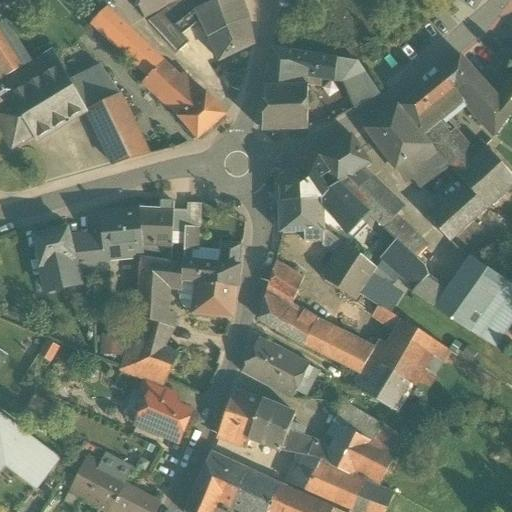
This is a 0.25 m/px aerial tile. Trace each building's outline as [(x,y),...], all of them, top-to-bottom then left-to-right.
[(176,0),(134,0),(144,17),(176,0)] [(179,0),(148,22),(177,54),(190,43),(182,35),(200,21),(201,20),(197,10),(191,0),(179,0)] [(213,3),(211,0),(191,0),(197,10),(213,3)] [(200,21),(220,62),(254,45),(249,18),(242,0),(222,0),(213,3),(197,10),(201,20),(200,21)] [(306,8),(307,0),(295,0),(293,12),(305,14),(306,8)] [(307,0),(306,8),(318,10),(319,0),(307,0)] [(143,84),(180,117),(206,95),(182,76),(180,78),(107,9),(92,24),(149,78),(143,84)] [(25,52),(0,10),(0,80),(31,62),(25,52)] [(31,62),(0,80),(0,82),(12,101),(0,107),(0,128),(9,144),(15,140),(19,145),(33,137),(36,141),(87,111),(71,83),(52,49),(31,62)] [(272,49),(266,88),(303,87),(304,76),(295,74),(298,53),(272,49)] [(344,61),(298,53),(295,74),(304,76),(341,82),(344,61)] [(511,81),(499,99),(461,57),(440,75),(455,92),(494,137),(511,112),(511,81)] [(341,82),(347,82),(357,109),(380,95),(358,63),(344,61),(341,82)] [(71,83),(87,111),(119,95),(101,68),(91,73),(71,83)] [(440,75),(427,85),(442,102),(455,92),(440,75)] [(0,107),(12,101),(0,82),(0,107)] [(401,107),(457,173),(470,162),(435,120),(434,109),(442,102),(427,85),(401,107)] [(308,87),(303,87),(266,88),(263,127),(263,132),(308,130),(308,87)] [(149,156),(119,95),(87,111),(113,166),(149,156)] [(179,118),(198,140),(225,116),(207,95),(206,95),(180,117),(179,118)] [(366,130),(396,171),(402,167),(402,145),(418,132),(398,107),(366,130)] [(402,167),(418,185),(444,163),(418,132),(402,145),(402,167)] [(329,174),(337,185),(359,172),(370,165),(352,137),(318,157),(329,174)] [(12,149),(19,145),(15,140),(9,144),(12,149)] [(511,177),(487,148),(470,162),(457,173),(458,175),(457,176),(467,187),(487,209),(492,205),(511,188),(511,177)] [(318,157),(310,165),(320,180),(329,174),(318,157)] [(330,190),(320,180),(310,165),(289,167),(286,165),(279,166),(276,170),(277,178),(279,180),(280,203),(321,201),(322,207),(324,207),(344,229),(357,216),(330,190)] [(363,209),(385,230),(396,219),(402,212),(359,172),(337,185),(363,209)] [(337,185),(330,190),(357,216),(363,209),(337,185)] [(450,242),(487,209),(467,187),(430,220),(450,242)] [(280,233),(300,233),(321,232),(323,232),(323,230),(322,207),(321,201),(280,203),(279,203),(280,233)] [(138,213),(142,247),(172,248),(174,211),(173,211),(173,203),(161,202),(160,210),(138,209),(138,213)] [(185,228),(197,229),(199,205),(186,204),(185,228)] [(126,254),(142,253),(142,247),(138,213),(103,216),(104,234),(106,256),(108,255),(112,255),(116,260),(123,259),(126,254)] [(427,249),(396,219),(385,230),(398,241),(417,260),(427,249)] [(33,236),(45,287),(66,282),(62,262),(73,259),(75,259),(73,252),(70,238),(68,228),(33,236)] [(183,262),(190,262),(191,251),(196,251),(197,229),(185,228),(183,262)] [(321,246),(336,256),(343,245),(323,230),(323,232),(321,232),(321,244),(321,246)] [(321,244),(321,232),(300,233),(301,245),(321,244)] [(82,236),(85,250),(88,263),(108,262),(108,255),(106,256),(104,234),(82,236)] [(82,236),(70,238),(73,252),(85,250),(82,236)] [(417,260),(398,241),(385,259),(417,289),(428,276),(422,264),(417,260)] [(222,245),(218,266),(237,268),(239,247),(222,245)] [(344,245),(343,245),(336,256),(322,277),(324,282),(355,302),(360,295),(373,275),(377,269),(344,245)] [(171,265),(172,248),(142,247),(142,253),(143,260),(171,265)] [(90,272),(88,263),(85,250),(73,252),(75,259),(73,259),(77,275),(90,272)] [(469,259),(448,290),(435,309),(470,333),(505,282),(490,272),(469,259)] [(140,285),(139,301),(164,309),(166,286),(183,287),(183,283),(182,283),(183,266),(171,265),(143,260),(141,260),(140,285)] [(239,267),(237,268),(218,266),(190,262),(183,262),(183,266),(182,283),(183,283),(194,284),(237,288),(239,267)] [(258,319),(303,347),(318,323),(291,308),(300,285),(305,288),(307,284),(275,263),(266,292),(258,319)] [(373,275),(360,295),(380,307),(391,314),(404,294),(373,275)] [(413,294),(435,309),(448,290),(428,276),(417,289),(413,294)] [(511,326),(511,286),(505,282),(470,333),(496,349),(511,326)] [(233,320),(237,288),(194,284),(191,316),(233,320)] [(163,318),(164,309),(139,301),(137,318),(122,365),(167,383),(177,358),(160,351),(172,321),(163,318)] [(373,319),(395,333),(402,322),(391,314),(380,307),(373,319)] [(374,351),(369,360),(409,385),(431,398),(458,356),(403,322),(388,348),(379,343),(374,351)] [(374,351),(318,323),(303,347),(360,375),(369,360),(374,351)] [(242,373),(291,400),(309,365),(258,340),(242,373)] [(48,341),(39,356),(51,363),(60,348),(48,341)] [(392,411),(409,385),(369,360),(360,375),(352,386),(392,411)] [(150,396),(170,405),(175,394),(146,381),(140,394),(149,398),(150,396)] [(246,451),(249,442),(264,401),(234,391),(217,438),(246,451)] [(138,426),(178,443),(190,414),(170,405),(150,396),(149,398),(138,426)] [(295,415),(264,401),(249,442),(281,454),(281,453),(288,436),(293,420),(295,415)] [(327,436),(339,442),(346,431),(355,415),(343,409),(327,436)] [(346,431),(372,445),(383,427),(357,411),(355,415),(346,431)] [(0,416),(0,428),(4,432),(10,424),(0,416)] [(0,465),(5,459),(18,470),(16,473),(37,489),(58,460),(10,424),(4,432),(0,428),(0,465)] [(406,441),(383,427),(372,445),(396,457),(406,441)] [(379,487),(396,457),(372,445),(346,431),(339,442),(332,453),(326,463),(366,484),(368,481),(379,487)] [(322,461),(326,463),(332,453),(314,441),(293,435),(288,436),(281,453),(302,457),(321,461),(322,461)] [(187,511),(212,511),(214,508),(219,498),(231,504),(230,507),(239,511),(247,511),(261,477),(212,454),(197,484),(192,497),(187,511)] [(105,455),(100,464),(101,464),(98,471),(125,485),(133,470),(105,455)] [(71,492),(109,511),(111,511),(125,485),(98,471),(101,464),(100,464),(88,457),(71,492)] [(302,457),(296,468),(315,473),(321,461),(302,457)] [(319,498),(350,511),(366,484),(326,463),(322,461),(321,461),(315,473),(328,480),(319,498)] [(328,480),(315,473),(296,468),(288,485),(319,498),(328,480)] [(268,511),(280,486),(261,477),(247,511),(268,511)] [(368,481),(366,484),(350,511),(385,511),(389,505),(393,499),(377,490),(379,487),(368,481)] [(125,485),(111,511),(156,511),(160,505),(125,485)] [(268,511),(331,511),(333,509),(289,490),(280,486),(268,511)]
